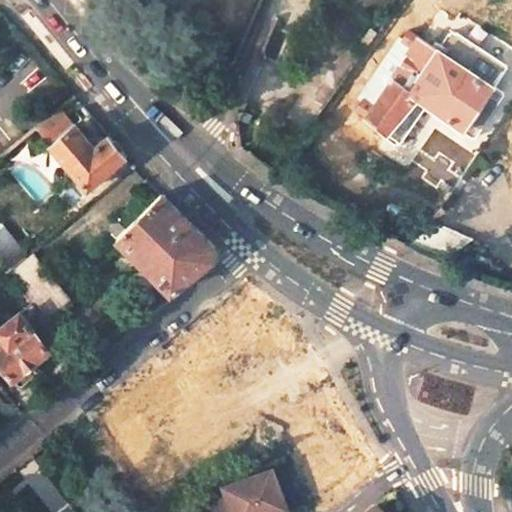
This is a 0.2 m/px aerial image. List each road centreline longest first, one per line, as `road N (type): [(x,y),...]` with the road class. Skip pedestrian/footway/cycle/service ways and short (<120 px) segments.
road 1 (residential): [(244,238),(0,452)]
road 2 (primary): [(445,302),(305,236),(183,159)]
road 3 (primary): [(42,0),(129,109),(183,159)]
road 4 (residential): [(275,0),(227,105),(183,159)]
road 5 (primary): [(244,238),(309,293),(384,331)]
road 6 (primary): [(384,331),(511,367)]
